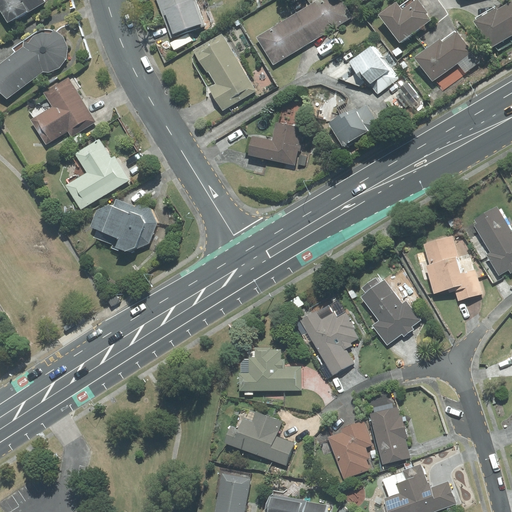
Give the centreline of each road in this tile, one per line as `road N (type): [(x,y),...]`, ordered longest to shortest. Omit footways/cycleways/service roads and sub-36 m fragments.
road 1 (residential): [(106,0),(137,77),(252,264)]
road 2 (primary): [(511,113),(252,264)]
road 3 (primary): [(252,264),(0,425)]
road 4 (residential): [(502,511),(466,391),(451,367)]
